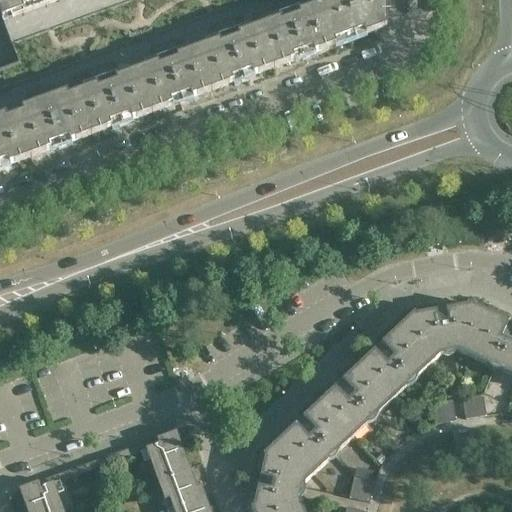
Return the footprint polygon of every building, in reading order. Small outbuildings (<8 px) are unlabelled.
[(0,0),(0,13),(2,19),(10,16),(12,20),(57,3),(55,0),(0,0)] [(267,21),(279,16),(274,4),(286,0),(295,0),(299,9),(311,5),(312,8),(320,5),(319,2),(323,0),(55,0),(57,3),(12,20),(10,16),(2,19),(18,64),(29,94),(30,94),(50,86),(55,98),(67,94),(68,97),(76,94),(85,91),(84,88),(96,83),(91,71),(111,64),(116,76),(128,72),(129,75),(137,72),(146,69),(145,65),(157,61),(152,49),(172,42),(177,54),(189,49),(190,53),(198,50),(207,46),(206,43),(218,39),(213,27),(234,19),(238,31),(250,27),(251,30),(259,27),(268,24),(267,21)] [(334,43),(320,5),(312,8),(311,5),(299,9),(295,0),(286,0),(274,4),(279,16),(267,21),(268,24),(259,27),(275,69),(295,61),(294,57),(302,54),(305,61),(310,59),(317,57),(316,54),(337,46),(335,42),(334,43)] [(387,28),(387,6),(387,0),(323,0),(319,2),(320,5),(334,43),(335,42),(353,36),(355,40),(387,28)] [(275,69),(259,27),(251,30),(250,27),(238,31),(234,19),(213,27),(218,39),(206,43),(207,46),(198,50),(214,91),(233,84),(234,87),(241,84),(242,84),(247,83),(244,76),(253,72),(254,76),(275,69)] [(214,91),(198,50),(190,53),(189,49),(177,54),(172,42),(152,49),(157,61),(145,65),(146,69),(137,72),(153,113),(173,106),(172,102),(180,99),(183,106),(188,104),(195,101),(194,98),(214,91)] [(0,118),(6,116),(7,119),(15,116),(24,113),(23,110),(35,106),(30,94),(29,94),(18,64),(0,70),(0,118)] [(153,113),(137,72),(129,75),(128,72),(116,76),(111,64),(91,71),(96,83),(84,88),(85,91),(76,94),(92,136),(111,129),(112,131),(119,129),(124,127),(122,120),(131,117),(132,121),(153,113)] [(92,136),(76,94),(68,97),(67,94),(55,98),(50,86),(30,94),(35,106),(23,110),(24,113),(15,116),(31,158),(51,151),(50,147),(58,144),(61,150),(66,148),(73,146),(72,143),(92,136)] [(31,158),(15,116),(7,119),(6,116),(0,118),(0,172),(2,172),(0,165),(9,162),(10,166),(31,158)] [(470,359),(489,314),(468,304),(467,307),(444,311),(416,316),(414,314),(397,330),(428,363),(434,357),(438,360),(441,357),(450,355),(458,354),(470,359)] [(511,377),(511,323),(489,314),(470,359),(511,377)] [(422,368),(428,363),(397,330),(358,367),(393,403),(426,372),(422,368)] [(379,416),(393,403),(358,367),(319,403),(354,440),(367,427),(364,423),(376,412),(379,416)] [(487,418),(483,397),(462,400),(466,421),(487,418)] [(456,423),(453,402),(432,406),(435,426),(456,423)] [(340,452),(354,440),(319,403),(280,440),(315,476),(328,464),(325,460),(337,449),(340,452)] [(190,470),(179,439),(179,438),(161,444),(159,439),(157,440),(159,445),(146,450),(146,451),(158,482),(190,470)] [(104,467),(146,451),(146,450),(159,445),(157,440),(102,460),(104,467)] [(303,495),(305,485),(315,476),(280,440),(263,456),(265,458),(259,484),(253,508),(251,509),(252,511),(305,511),(301,501),(303,495)] [(54,485),(97,470),(94,463),(39,483),(41,488),(54,483),(54,485)] [(210,511),(206,498),(205,497),(193,501),(190,493),(198,490),(190,470),(158,482),(165,502),(169,500),(173,511),(210,511)] [(370,504),(375,484),(354,479),(349,500),(370,504)] [(64,511),(54,485),(54,483),(41,488),(39,483),(36,484),(38,489),(21,495),(26,511),(64,511)]
